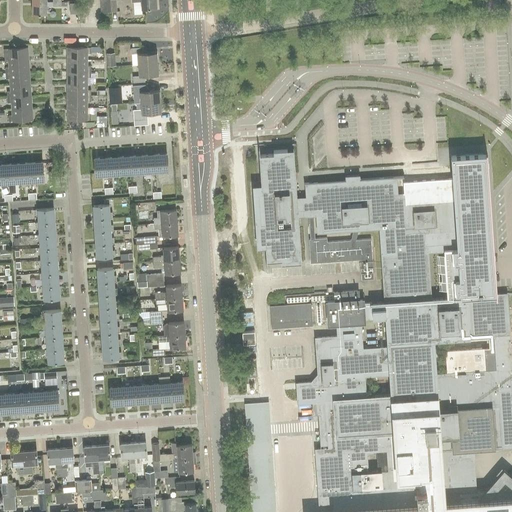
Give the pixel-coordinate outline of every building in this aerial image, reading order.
[(157,8),(156,0),(135,0),(136,1),(141,1),(142,9),(157,8)] [(47,6),(47,2),(32,2),(32,14),(47,14),(47,6)] [(4,49),(4,55),(5,61),(8,61),(29,59),(28,47),(4,49)] [(91,53),(91,47),(67,47),(67,59),(88,59),(88,53),(91,53)] [(158,63),(157,52),(143,53),(143,47),(131,48),(131,54),(132,54),(133,65),(139,65),(158,63)] [(116,65),(115,53),(107,53),(108,66),(116,65)] [(30,71),(29,59),(8,61),(9,67),(5,67),(6,73),(30,71)] [(88,66),(88,59),(67,59),(67,71),(91,71),(91,66),(88,66)] [(159,74),(158,63),(139,65),(139,76),(133,76),(133,82),(145,81),(145,75),(159,74)] [(30,83),(30,71),(6,73),(6,79),(10,79),(10,85),(30,83)] [(91,77),(91,71),(67,71),(67,83),(88,83),(88,77),(91,77)] [(31,95),(30,83),(10,85),(10,91),(7,91),(7,97),(31,95)] [(88,90),(88,83),(67,83),(67,96),(91,96),(91,90),(88,90)] [(145,85),(133,86),(134,92),(135,103),(141,102),(160,101),(160,90),(146,91),(145,85)] [(32,107),(31,95),(7,97),(8,103),(11,103),(12,109),(32,107)] [(91,101),(91,96),(67,96),(67,108),(88,108),(88,101),(91,101)] [(142,109),(133,110),(134,126),(148,125),(147,113),(161,112),(160,101),(141,102),(142,109)] [(33,120),(32,107),(12,109),(12,115),(9,115),(9,121),(33,120)] [(88,114),(88,108),(67,108),(67,120),(91,120),(91,114),(88,114)] [(506,477),(505,476),(504,477),(504,478),(497,486),(496,486),(496,487),(493,490),(475,491),(473,489),(459,477),(458,460),(468,449),(472,449),(511,445),(511,375),(506,294),(498,294),(497,276),(492,277),(491,260),(496,260),(488,154),(484,154),(451,156),(454,199),(406,203),(406,194),(397,194),(396,177),(404,177),(404,176),(360,179),(360,175),(345,176),(346,180),(304,183),(304,184),(306,184),(307,201),(298,202),(294,149),(293,149),(293,152),(260,155),(260,148),(259,148),(261,185),(254,186),(254,194),(262,193),(264,231),(267,269),(268,269),(267,262),(301,260),(301,263),(302,263),(298,216),(309,215),(311,239),(307,239),(309,263),(358,260),(360,280),(374,279),(371,238),(356,239),(359,229),(380,228),(384,280),(385,302),(382,302),(363,304),(363,300),(359,300),(358,291),(336,292),(336,302),(327,302),(329,324),(364,322),(364,318),(387,316),(389,347),(362,349),(361,331),(343,332),(343,336),(339,337),(339,336),(316,338),(319,378),(319,382),(297,383),(299,402),(334,399),(336,430),(328,431),(329,448),(316,449),(320,503),(333,502),(334,510),(333,510),(333,511),(511,511),(511,491),(510,490),(511,487),(511,483),(509,481),(505,478),(506,477)] [(168,170),(167,154),(160,154),(155,155),(156,171),(168,170)] [(144,172),(143,155),(134,156),(131,156),(132,173),(144,172)] [(156,171),(155,155),(147,155),(143,155),(144,172),(156,171)] [(132,173),(131,156),(121,157),(119,157),(120,174),(132,173)] [(120,174),(119,157),(108,158),(107,158),(108,174),(120,174)] [(108,174),(107,158),(95,159),(96,175),(108,174)] [(44,180),(43,162),(33,163),(31,163),(32,181),(44,180)] [(32,181),(31,163),(20,163),(19,164),(20,181),(32,181)] [(20,181),(19,164),(8,164),(6,164),(8,182),(20,181)] [(113,217),(112,212),(110,212),(109,204),(93,205),(94,218),(113,217)] [(36,222),(55,221),(54,208),(35,209),(36,215),(38,215),(39,222),(36,222)] [(161,210),(161,217),(154,217),(154,223),(177,222),(176,209),(161,210)] [(113,218),(113,217),(94,218),(95,231),(113,230),(114,230),(113,224),(110,224),(110,218),(113,218)] [(55,234),(55,221),(36,222),(37,228),(39,228),(40,234),(37,235),(55,234)] [(178,235),(177,222),(154,223),(154,229),(162,228),(163,236),(178,235)] [(113,230),(95,231),(96,244),(114,243),(114,237),(111,237),(111,230),(113,230)] [(56,246),(55,234),(37,235),(37,241),(40,241),(41,247),(38,247),(38,248),(56,247),(56,246)] [(114,243),(96,244),(97,257),(115,256),(115,250),(112,250),(111,243),(114,243)] [(164,248),(164,255),(161,255),(161,256),(153,257),(154,261),(180,259),(179,246),(164,248)] [(57,259),(56,247),(38,248),(38,253),(41,253),(42,260),(39,260),(39,261),(57,259)] [(58,272),(57,259),(39,261),(39,266),(42,266),(43,273),(40,273),(58,272)] [(181,272),(180,259),(154,261),(154,267),(161,267),(162,273),(147,274),(147,280),(164,279),(164,273),(181,272)] [(98,269),(99,282),(117,281),(116,275),(113,276),(113,268),(98,269)] [(59,285),(58,272),(40,273),(40,279),(43,279),(43,286),(41,286),(59,285)] [(138,281),(147,280),(147,274),(147,273),(138,273),(138,281)] [(117,281),(99,282),(99,294),(117,293),(117,288),(114,288),(114,281),(117,281)] [(166,285),(167,292),(155,293),(155,299),(182,297),(181,284),(166,285)] [(60,298),(59,285),(41,286),(41,291),(44,291),(44,299),(60,298)] [(329,324),(327,302),(327,301),(333,300),(333,287),(272,291),(273,304),(325,301),(325,302),(311,303),(313,326),(329,324)] [(117,294),(117,293),(99,294),(100,307),(118,306),(118,301),(115,301),(115,294),(117,294)] [(0,306),(14,306),(14,297),(0,297),(0,306)] [(183,309),(182,297),(155,299),(156,305),(167,304),(168,310),(183,309)] [(272,328),(313,326),(311,303),(270,306),(272,328)] [(118,306),(100,307),(101,320),(116,319),(119,319),(119,314),(116,314),(115,307),(118,306)] [(13,310),(3,311),(4,320),(14,319),(13,310)] [(43,324),(61,323),(60,310),(42,311),(43,317),(46,316),(46,324),(43,324)] [(117,326),(116,319),(101,320),(102,333),(120,332),(119,326),(117,326)] [(169,322),(170,335),(185,334),(184,321),(169,322)] [(62,336),(61,323),(43,324),(44,329),(46,329),(47,336),(44,337),(62,336)] [(243,331),(244,343),(256,342),(256,330),(243,331)] [(120,332),(102,333),(102,346),(118,345),(121,345),(120,339),(117,339),(117,332),(120,332)] [(186,347),(185,334),(170,335),(158,336),(159,342),(170,341),(170,348),(186,347)] [(63,348),(62,336),(44,337),(44,342),(47,342),(48,349),(63,348)] [(118,352),(118,345),(102,346),(103,359),(121,357),(121,352),(118,352)] [(64,361),(63,348),(48,349),(45,349),(45,355),(48,355),(49,362),(64,361)] [(258,376),(256,358),(246,358),(248,377),(258,376)] [(183,382),(171,383),(172,400),(184,399),(183,382)] [(172,400),(171,383),(159,384),(160,400),(172,400)] [(160,400),(159,384),(147,385),(148,401),(160,400)] [(148,401),(147,385),(134,386),(136,402),(148,401)] [(136,402),(134,386),(122,387),(124,403),(136,402)] [(124,403),(122,387),(110,388),(111,404),(124,403)] [(58,390),(46,391),(47,409),(59,408),(58,390)] [(47,409),(46,391),(34,392),(35,410),(47,409)] [(35,410),(34,392),(22,393),(23,411),(35,410)] [(23,411),(22,393),(10,394),(11,412),(23,411)] [(0,412),(11,412),(10,394),(0,394),(0,412)] [(301,438),(279,439),(283,505),(304,504),(301,438)] [(142,464),(141,456),(147,455),(146,441),(133,442),(135,471),(136,471),(142,471),(141,464),(142,464)] [(135,471),(133,442),(121,443),(122,457),(129,457),(130,471),(135,471)] [(110,458),(109,444),(97,445),(99,473),(104,473),(103,459),(110,458)] [(167,454),(167,459),(173,459),(178,458),(196,457),(195,452),(192,452),(192,444),(177,445),(178,453),(167,454)] [(99,473),(97,445),(84,446),(85,460),(93,460),(94,474),(99,473)] [(74,461),(73,447),(60,448),(62,476),(68,476),(67,467),(68,467),(68,462),(74,461)] [(62,476),(60,448),(47,448),(49,463),(56,462),(56,468),(57,468),(58,476),(62,476)] [(38,464),(36,449),(11,451),(12,466),(18,465),(19,474),(33,473),(32,464),(38,464)] [(178,458),(173,459),(174,465),(179,464),(179,472),(194,471),(193,462),(196,462),(196,457),(178,458)] [(155,486),(154,478),(154,471),(146,472),(147,486),(149,486),(155,486)] [(126,488),(125,477),(118,477),(119,489),(126,488)] [(176,477),(168,477),(165,477),(166,484),(169,484),(170,487),(176,487),(177,493),(195,491),(194,480),(176,482),(176,477)] [(45,494),(44,480),(37,480),(38,487),(16,489),(15,482),(8,483),(9,497),(15,496),(45,494)] [(92,490),(91,480),(81,480),(82,491),(92,490)] [(9,497),(8,483),(1,483),(2,497),(3,497),(9,497)] [(138,511),(138,507),(137,497),(137,487),(131,488),(133,504),(134,503),(134,507),(125,508),(125,511),(138,511)] [(101,511),(101,506),(101,500),(100,490),(92,491),(92,500),(94,500),(95,510),(88,511),(101,511)] [(72,492),(64,493),(65,503),(73,502),(72,492)] [(65,503),(64,493),(56,493),(56,503),(65,503)] [(168,498),(162,498),(163,511),(169,511),(185,510),(185,511),(196,511),(196,503),(186,504),(185,501),(182,501),(181,497),(168,498)]
